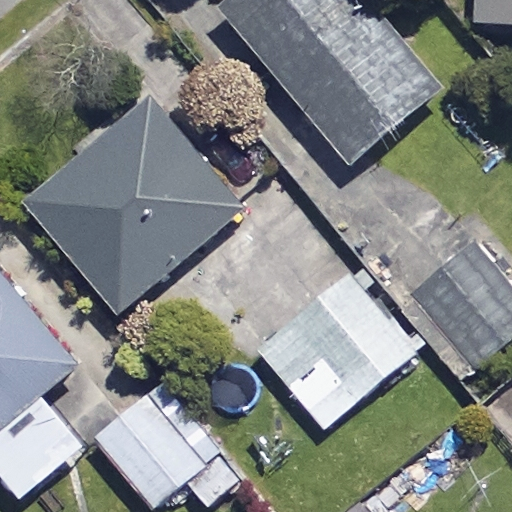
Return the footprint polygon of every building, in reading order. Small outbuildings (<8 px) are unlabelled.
[(454,100),(373,0),(257,0),(237,16),(363,174),(454,100)] [(511,0),(490,0),(488,31),(511,31),(511,0)] [(259,222),(162,105),(39,206),(136,323),(259,222)] [(511,351),(511,283),(484,253),(426,306),(489,373),(511,351)] [(91,372),(0,262),(0,486),(20,511),(22,511),(96,451),(55,402),(91,372)] [(426,357),(360,279),(270,355),(336,433),(426,357)] [(189,511),(239,474),(175,391),(109,443),(162,511),(189,511)]
